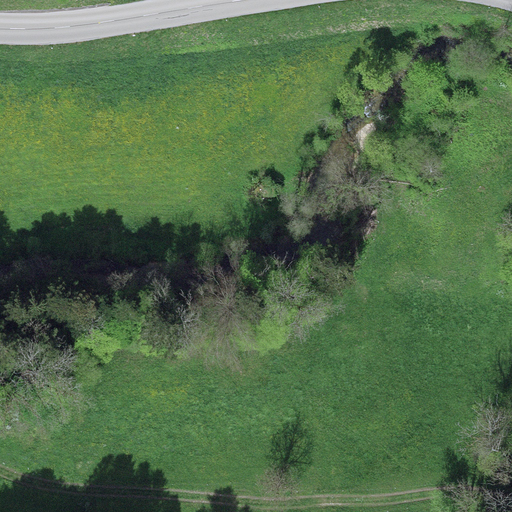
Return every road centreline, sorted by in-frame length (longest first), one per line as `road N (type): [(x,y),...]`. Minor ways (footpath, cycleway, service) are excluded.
road 1 (track): [(0,462),(127,493),(350,502),(466,492),(511,499)]
road 2 (secondary): [(239,0),(72,26),(0,27)]
